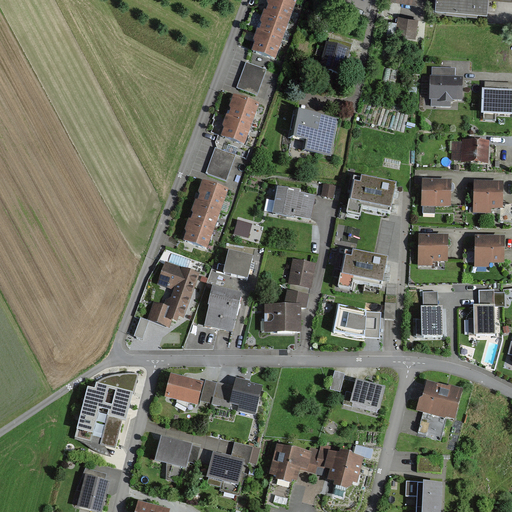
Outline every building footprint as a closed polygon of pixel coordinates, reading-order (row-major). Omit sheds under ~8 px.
[(294,2),(287,0),(271,0),(267,14),(288,21),(294,2)] [(435,0),(435,7),(488,11),(488,0),(508,0),(511,0),(435,0)] [(288,21),(267,14),(260,32),(281,40),(288,21)] [(420,23),(399,21),(397,38),(418,40),(420,23)] [(427,34),(427,23),(420,22),(419,33),(427,34)] [(281,40),(260,32),(254,51),(275,58),(281,40)] [(347,53),(328,47),(320,73),(339,78),(347,53)] [(269,73),(249,66),(240,91),(260,98),(269,73)] [(456,73),(432,73),(432,107),(463,106),(463,82),(456,82),(456,73)] [(511,86),(483,86),(482,119),(511,119),(511,86)] [(257,106),(236,99),(229,118),(250,125),(257,106)] [(339,121),(295,112),(289,139),(306,143),(304,152),(331,158),(339,121)] [(250,125),(229,118),(223,137),(243,144),(250,125)] [(491,146),(466,144),(465,166),(490,168),(491,146)] [(237,159),(217,152),(208,177),(228,184),(237,159)] [(397,189),(355,179),(349,206),(390,215),(397,189)] [(226,192),(204,185),(198,204),(219,211),(226,192)] [(452,186),(425,185),(423,212),(450,213),(452,186)] [(503,188),(476,187),(475,215),(502,216),(503,188)] [(317,199),(279,191),(274,216),(312,225),(317,199)] [(219,211),(198,204),(191,222),(213,230),(219,211)] [(213,230),(191,222),(185,241),(207,248),(213,230)] [(254,229),(237,225),(233,241),(250,245),(254,229)] [(448,239),(420,238),(420,265),(448,266),(448,239)] [(505,240),(476,239),(476,266),(504,266),(505,240)] [(253,259),(229,254),(224,275),(248,281),(253,259)] [(387,264),(345,255),(340,280),(382,290),(387,264)] [(314,266),(295,263),(290,286),(310,290),(314,266)] [(202,278),(169,265),(161,287),(175,293),(168,311),(158,307),(151,324),(170,331),(186,322),(202,278)] [(241,297),(213,291),(205,329),(233,335),(241,297)] [(287,308),(267,310),(267,337),(300,336),(300,310),(305,311),(307,298),(289,294),(287,308)] [(481,310),(474,310),(475,339),(496,339),(495,294),(480,294),(481,310)] [(466,296),(424,297),(425,312),(420,312),(421,343),(444,342),(443,309),(467,308),(466,296)] [(365,314),(339,308),(334,334),(356,338),(380,340),(380,314),(365,314)] [(144,341),(151,323),(135,317),(128,335),(144,341)] [(100,385),(89,393),(77,443),(116,453),(123,424),(127,425),(139,375),(122,376),(111,379),(100,385)] [(204,384),(171,376),(165,399),(198,408),(204,384)] [(251,383),(236,379),(230,405),(239,407),(238,413),(256,417),(263,388),(250,385),(251,383)] [(209,383),(207,398),(226,401),(228,386),(209,383)] [(386,394),(355,385),(348,409),(380,418),(386,394)] [(462,394),(431,385),(417,436),(442,443),(448,421),(454,422),(462,394)] [(204,448),(162,437),(154,466),(170,470),(167,482),(182,486),(188,463),(199,466),(204,448)] [(233,463),(215,458),(208,485),(238,492),(245,467),(249,468),(253,451),(237,447),(233,463)] [(317,460),(278,450),(269,485),(294,491),(298,474),(312,478),(317,460)] [(363,461),(340,454),(329,492),(353,498),(363,461)] [(444,461),(420,460),(420,474),(443,475),(444,461)] [(103,511),(111,481),(87,475),(78,510),(87,511),(103,511)] [(415,509),(440,510),(441,485),(408,484),(408,499),(416,499),(415,509)]
